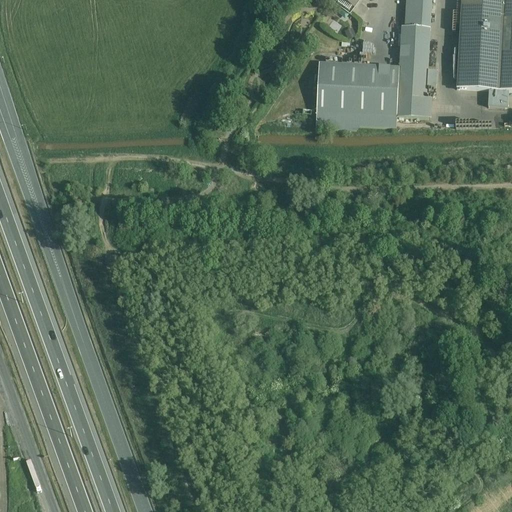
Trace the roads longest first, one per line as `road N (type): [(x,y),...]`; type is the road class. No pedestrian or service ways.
road 1 (motorway): [(116,511),(0,198)]
road 2 (motorway): [(73,312),(0,78)]
road 3 (motorway): [(0,284),(81,511)]
road 4 (motorway): [(144,511),(73,312)]
road 5 (motorway): [(73,312),(0,120)]
road 6 (motorway): [(0,356),(55,511)]
